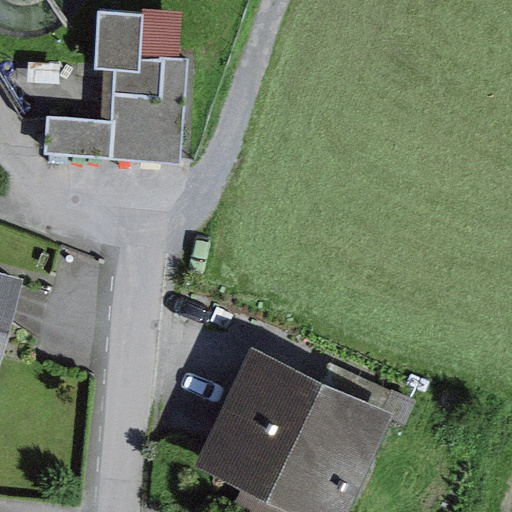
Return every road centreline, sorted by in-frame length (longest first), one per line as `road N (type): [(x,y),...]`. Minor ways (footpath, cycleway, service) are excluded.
road 1 (residential): [(283,0),(222,169),(150,245),(125,511)]
road 2 (track): [(150,245),(70,207),(0,146)]
